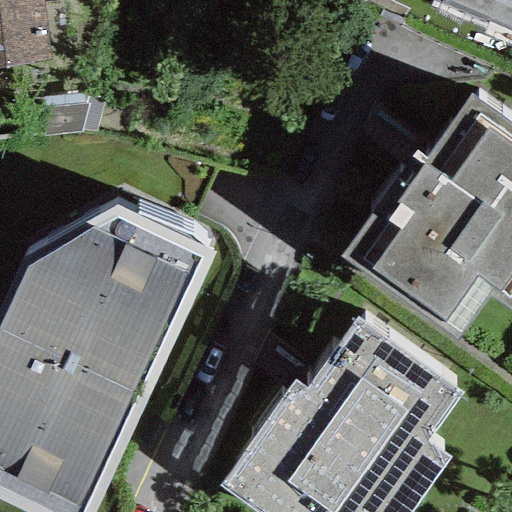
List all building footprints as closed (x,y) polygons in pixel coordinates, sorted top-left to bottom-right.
[(0,0),(0,65),(50,59),(43,0),(0,0)] [(511,0),(429,0),(429,1),(511,37),(511,0)] [(39,97),(43,137),(79,133),(80,130),(88,94),(39,97)] [(105,97),(88,94),(80,130),(95,133),(105,97)] [(511,124),(469,94),(424,156),(415,149),(339,256),(456,339),(489,294),(511,310),(511,309),(511,124)] [(115,206),(21,256),(0,302),(0,501),(23,511),(93,511),(214,252),(115,206)] [(465,394),(358,317),(305,390),(293,381),(218,485),(255,511),(411,511),(452,456),(431,441),(465,394)]
